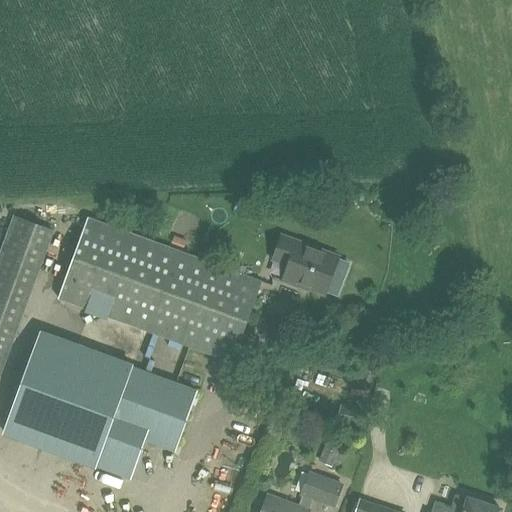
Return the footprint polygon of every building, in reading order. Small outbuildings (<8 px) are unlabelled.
[(88,217),(59,298),(154,333),(210,353),(231,361),(260,281),(88,217)] [(301,284),(325,293),(331,276),(343,266),(337,260),(338,257),(282,236),(275,255),(291,261),(283,280),(300,286),(301,284)] [(191,405),(210,353),(154,333),(140,371),(79,349),(74,362),(40,349),(9,432),(131,477),(131,476),(161,488),(175,449),(180,451),(197,407),(191,405)] [(342,444),(328,439),(318,462),(332,468),(342,444)] [(302,496),(299,506),(268,495),(261,511),(309,511),(310,510),(313,500),(336,508),(346,483),(309,470),(300,495),(302,496)] [(469,498),(469,499),(456,495),(452,507),(436,501),(432,511),(500,511),(501,509),(469,498)]
